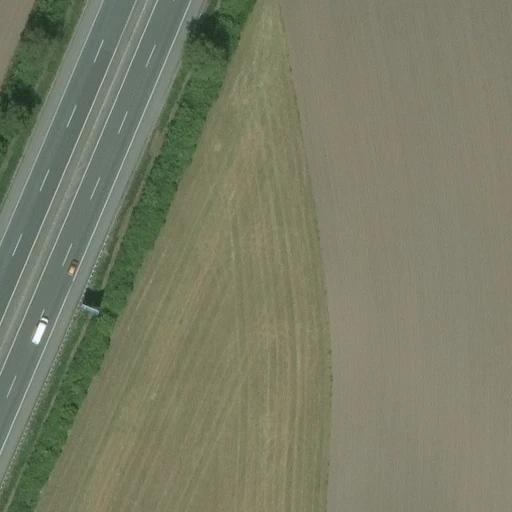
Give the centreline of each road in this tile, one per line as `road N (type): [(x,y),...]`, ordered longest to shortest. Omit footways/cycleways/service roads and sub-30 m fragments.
road 1 (motorway): [(0,408),(174,0)]
road 2 (motorway): [(121,0),(0,293)]
